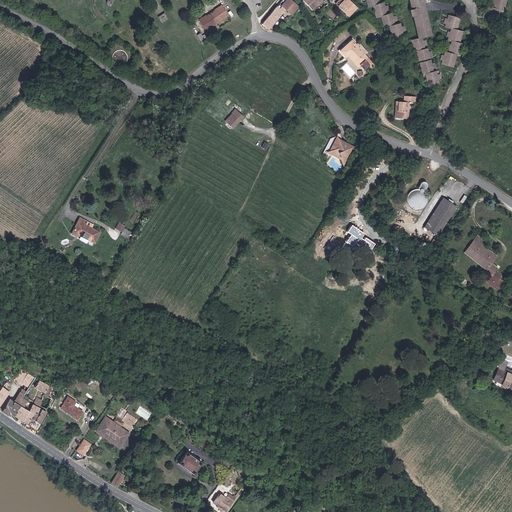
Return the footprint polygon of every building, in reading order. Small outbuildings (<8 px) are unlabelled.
[(287,0),(282,6),(286,9),(293,15),(299,6),(291,0),(287,0)] [(321,2),(322,0),(306,0),(305,2),(314,11),(317,7),(320,7),(323,4),(321,2)] [(358,8),(348,0),(346,0),(340,7),(351,17),(358,8)] [(367,0),(369,7),(374,6),(377,18),(382,17),(385,29),(391,27),(393,38),(404,35),(403,32),(406,31),(405,28),(402,28),(401,25),(397,26),(396,21),(398,20),(397,16),(394,17),(394,14),(387,15),(386,11),(389,10),(388,6),(385,7),(384,3),(380,4),(379,0),(367,0)] [(430,85),(440,82),(439,79),(443,78),(442,74),(439,75),(438,71),(435,71),(434,68),(436,67),(436,64),(433,64),(431,56),(434,55),(433,52),(430,52),(429,48),(426,49),(425,45),(428,44),(427,40),(424,41),(423,37),(430,35),(421,0),(410,0),(420,38),(413,39),(416,52),(419,51),(425,73),(427,72),(430,85)] [(506,0),(491,0),(491,4),(494,5),(493,9),(490,8),(489,11),(486,11),(486,14),(488,15),(488,18),(498,21),(501,9),(504,10),(506,0)] [(263,24),(269,29),(286,9),(282,6),(281,9),(277,6),(263,23),(263,24)] [(201,22),(206,30),(228,17),(223,9),(201,22)] [(443,64),(454,66),(457,55),(461,56),(464,45),(459,43),(462,32),(456,30),(459,19),(449,16),(447,20),(445,20),(444,24),(447,25),(446,28),(451,30),(450,33),(448,32),(447,36),(449,37),(448,41),(453,42),(452,46),(449,45),(448,48),(451,49),(450,54),(446,53),(445,57),(442,56),(441,59),(444,60),(443,64)] [(350,40),(342,46),(341,48),(346,54),(347,53),(358,66),(360,64),(365,71),(373,65),(350,40)] [(415,96),(403,95),(403,101),(397,101),(396,115),(408,116),(409,101),(414,102),(415,96)] [(234,128),(245,117),(237,109),(225,120),(234,128)] [(352,147),(354,146),(338,137),(337,136),(328,153),(341,159),(343,164),(352,147)] [(428,183),(427,181),(426,181),(425,181),(423,181),(419,187),(420,187),(419,189),(415,189),(412,190),(409,193),(407,195),(406,199),(406,201),(408,206),(411,209),(416,210),(418,210),(421,210),(423,209),(425,207),(427,202),(427,197),(426,195),(425,193),(424,192),(425,190),(428,185),(428,184),(428,183)] [(452,202),(453,201),(449,198),(448,199),(443,197),(424,227),(438,235),(457,205),(452,202)] [(86,224),(88,220),(81,217),(73,232),(79,235),(81,231),(86,234),(86,236),(96,241),(101,231),(86,224)] [(123,231),(126,225),(121,221),(117,227),(123,231)] [(364,233),(351,224),(347,231),(351,234),(345,242),(352,246),(355,242),(369,252),(375,243),(365,237),(364,239),(361,238),(364,233)] [(128,237),(132,231),(126,227),(123,233),(128,237)] [(482,244),(483,243),(476,238),(465,252),(472,257),(474,255),(488,266),(486,268),(485,270),(491,275),(487,281),(497,288),(502,282),(498,278),(500,276),(494,272),(497,268),(491,263),(496,256),(492,252),(491,254),(487,250),(488,249),(485,247),(484,249),(480,246),(482,244)] [(474,255),(472,257),(486,268),(488,266),(474,255)] [(494,379),(503,383),(501,386),(507,389),(508,385),(511,386),(511,369),(507,367),(509,362),(502,359),(494,379)] [(23,369),(16,379),(30,388),(37,377),(23,369)] [(46,392),(50,385),(40,380),(36,387),(46,392)] [(48,396),(53,387),(50,385),(46,392),(45,394),(48,396)] [(4,386),(0,391),(0,406),(0,407),(11,391),(4,386)] [(10,399),(3,410),(8,414),(11,410),(16,414),(15,415),(19,418),(25,408),(22,406),(27,399),(22,397),(24,394),(20,391),(15,399),(13,399),(12,400),(10,399)] [(77,402),(70,397),(62,408),(79,419),(85,411),(75,405),(77,402)] [(25,408),(19,418),(27,423),(36,405),(33,403),(29,410),(25,408)] [(36,405),(27,423),(36,429),(46,411),(36,405)] [(147,419),(151,413),(139,406),(136,412),(147,419)] [(186,419),(175,412),(174,413),(170,410),(170,411),(167,409),(166,409),(163,407),(162,409),(187,426),(190,422),(187,419),(186,419)] [(126,412),(122,419),(133,426),(137,418),(126,412)] [(124,437),(125,438),(129,432),(106,416),(96,430),(102,434),(104,431),(120,443),(124,437)] [(120,446),(125,438),(124,437),(120,443),(104,431),(102,434),(120,446)] [(85,455),(92,444),(85,439),(78,450),(85,455)] [(199,466),(201,463),(197,460),(196,460),(189,455),(190,455),(185,451),(183,455),(184,455),(180,460),(179,460),(177,463),(181,466),(182,465),(189,470),(188,471),(193,474),(195,471),(194,471),(198,465),(199,466)] [(233,466),(234,463),(227,458),(224,463),(228,466),(230,464),(233,466)] [(112,482),(118,485),(119,483),(124,474),(120,471),(120,470),(119,470),(112,482)] [(226,511),(237,497),(235,495),(234,496),(230,493),(226,498),(220,494),(214,502),(226,511)]
